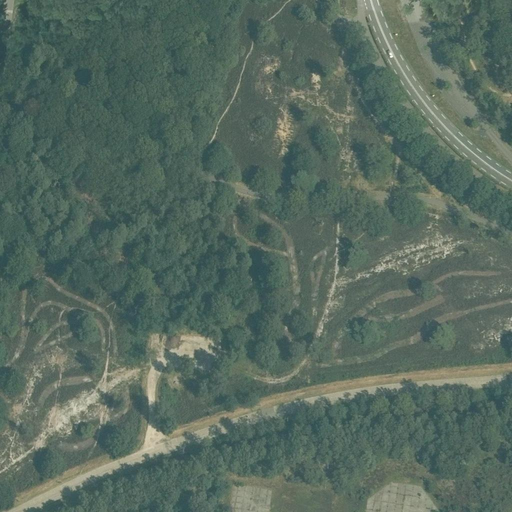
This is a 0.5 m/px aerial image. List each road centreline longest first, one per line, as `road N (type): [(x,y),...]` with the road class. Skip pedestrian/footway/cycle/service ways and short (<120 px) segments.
road 1 (unclassified): [(24,511),(152,452),(325,400),(511,384)]
road 2 (secondary): [(511,182),(426,108),(370,0)]
